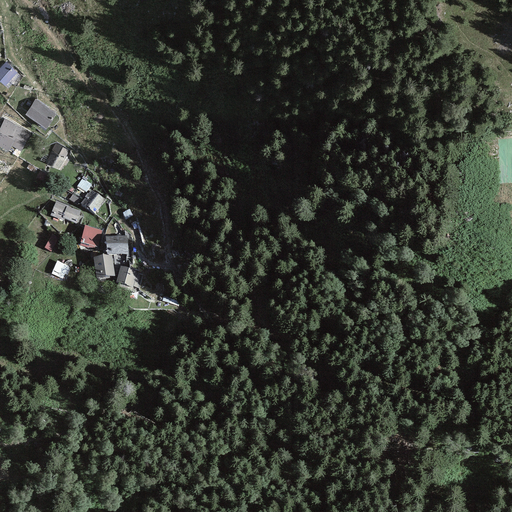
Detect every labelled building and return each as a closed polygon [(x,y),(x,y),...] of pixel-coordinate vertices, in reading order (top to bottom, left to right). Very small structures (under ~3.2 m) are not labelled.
[(15,72),(6,63),(0,69),(0,78),(4,83),(15,72)] [(54,113),(35,101),(27,113),(45,126),(54,113)] [(28,134),(6,121),(0,130),(0,144),(8,149),(10,143),(20,149),(28,134)] [(69,151),(57,145),(48,161),(60,168),(69,151)] [(79,187),(88,192),(94,183),(84,178),(79,187)] [(104,201),(91,192),(82,204),(95,214),(104,201)] [(76,224),(80,213),(68,209),(69,207),(56,203),(51,217),(64,221),(64,220),(76,224)] [(101,231),(86,228),(82,245),(97,248),(101,231)] [(59,239),(53,235),(45,250),(51,253),(59,239)] [(126,238),(106,240),(108,255),(128,253),(126,238)] [(114,277),(111,258),(94,260),(97,280),(114,277)] [(69,268),(57,262),(52,275),(63,281),(69,268)] [(137,272),(121,268),(117,285),(132,289),(137,272)]
